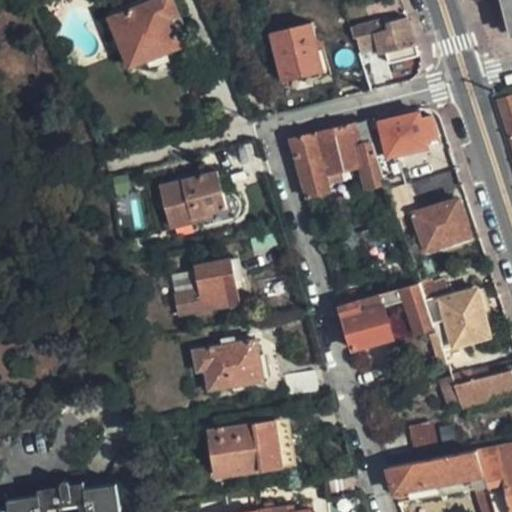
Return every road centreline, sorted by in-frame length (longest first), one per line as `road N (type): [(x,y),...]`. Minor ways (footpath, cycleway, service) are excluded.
road 1 (residential): [(388,511),(275,129),(467,78)]
road 2 (tertiary): [(467,78),(511,220)]
